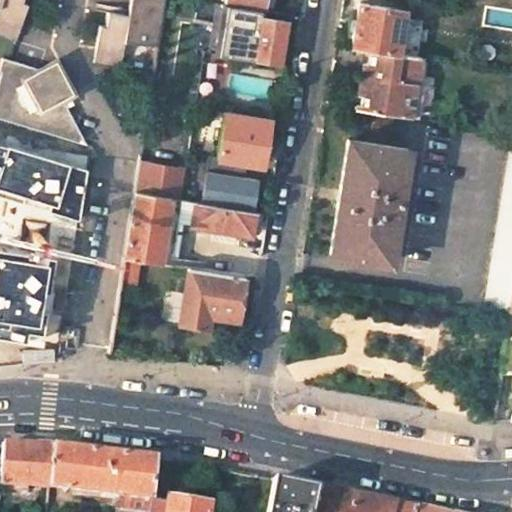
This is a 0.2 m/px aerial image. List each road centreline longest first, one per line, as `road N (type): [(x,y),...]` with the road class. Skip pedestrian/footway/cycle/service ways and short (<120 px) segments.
road 1 (residential): [(251,436),(323,0)]
road 2 (secondary): [(511,480),(470,480),(251,436)]
road 3 (secondary): [(251,436),(85,405),(0,404)]
